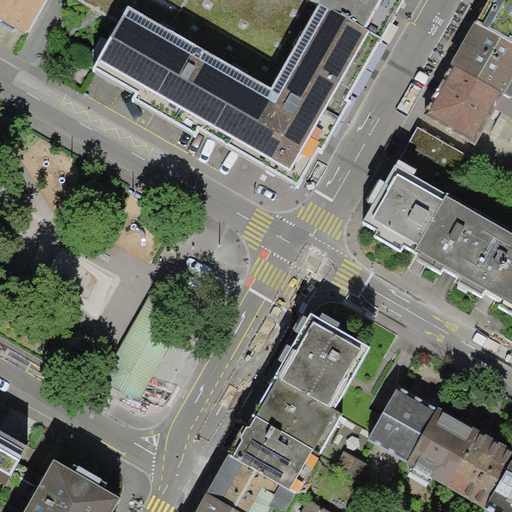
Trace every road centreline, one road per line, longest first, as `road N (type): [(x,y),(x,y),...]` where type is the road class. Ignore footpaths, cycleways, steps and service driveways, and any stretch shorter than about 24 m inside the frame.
road 1 (secondary): [(302,249),(0,78)]
road 2 (residential): [(302,249),(450,0)]
road 3 (residential): [(173,464),(302,249)]
road 4 (secondary): [(511,369),(302,249)]
road 5 (residential): [(0,370),(173,464)]
